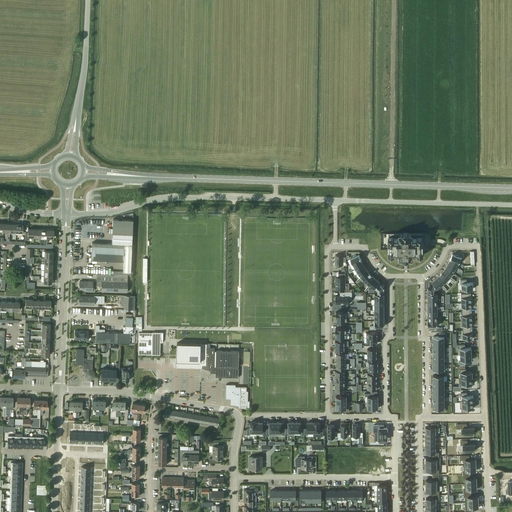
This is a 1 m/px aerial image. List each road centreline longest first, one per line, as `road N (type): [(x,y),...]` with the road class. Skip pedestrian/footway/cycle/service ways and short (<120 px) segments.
road 1 (secondary): [(511,188),(150,178)]
road 2 (unclassified): [(66,214),(179,198),(335,200)]
road 3 (residential): [(421,277),(445,247),(476,246),(484,416)]
road 4 (track): [(391,202),(394,0)]
road 5 (unclassified): [(335,200),(511,205)]
road 6 (residential): [(327,414),(327,247),(335,247)]
road 7 (unclassified): [(60,382),(66,219)]
road 8 (unclassified): [(66,219),(60,382)]
road 9 (residential): [(394,477),(233,478)]
road 10 (residential): [(422,417),(421,277)]
road 11 (residential): [(390,277),(385,416)]
road 12 (residential): [(233,468),(235,413),(156,397)]
road 13 (track): [(234,209),(233,329)]
